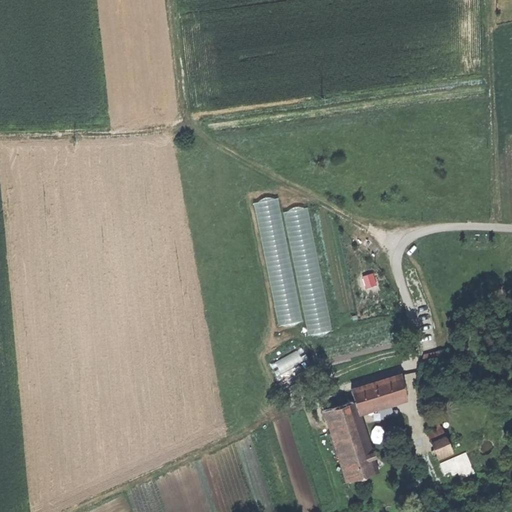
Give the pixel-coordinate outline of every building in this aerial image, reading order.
[(279,324),(303,320),(279,197),(273,198),(277,218),(267,220),(268,226),(260,227),(279,324)] [(308,334),(332,329),(309,205),(285,210),(308,334)] [(368,288),(378,284),(374,272),(363,277),(368,288)] [(270,363),(277,377),(309,361),(301,347),(270,363)] [(425,356),(426,360),(442,356),(441,352),(425,356)] [(403,376),(385,381),(389,401),(406,396),(403,376)] [(352,392),(358,411),(389,401),(385,381),(352,392)] [(448,392),(451,403),(471,403),(472,392),(448,392)] [(330,404),(332,410),(339,408),(337,402),(330,404)] [(326,412),(341,459),(368,450),(353,404),(339,408),(332,410),(326,412)] [(446,437),(432,443),(439,459),(453,453),(446,437)] [(341,459),(348,482),(375,473),(368,450),(341,459)] [(454,460),(462,478),(475,472),(468,454),(454,460)]
